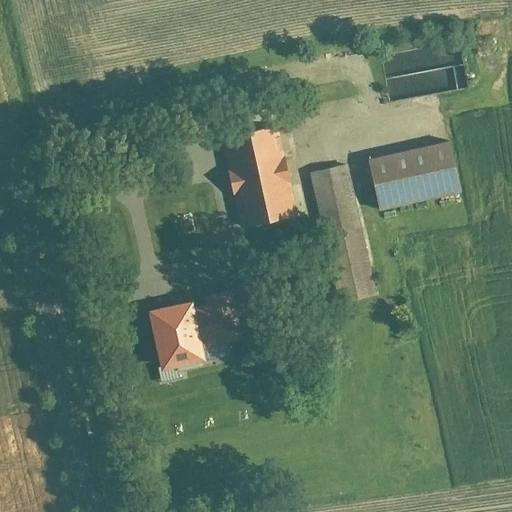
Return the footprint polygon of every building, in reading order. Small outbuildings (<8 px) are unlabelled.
[(379,59),(388,107),(471,92),(462,43),(379,59)] [(218,140),(241,231),(296,218),(273,126),(218,140)] [(369,158),(378,211),(459,197),(450,144),(369,158)] [(351,172),(305,181),(329,307),(375,298),(351,172)] [(148,312),(161,372),(203,363),(200,350),(239,342),(229,293),(203,298),(205,306),(193,308),(192,302),(148,312)]
